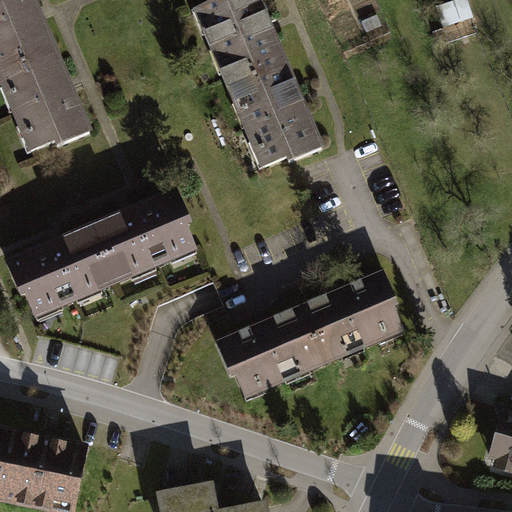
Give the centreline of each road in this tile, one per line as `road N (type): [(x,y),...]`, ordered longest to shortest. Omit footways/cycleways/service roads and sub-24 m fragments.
road 1 (residential): [(0,372),(142,409),(385,491)]
road 2 (unknown): [(473,347),(421,298),(348,168),(296,0)]
road 3 (unknown): [(293,249),(257,288),(184,308),(169,328),(142,409)]
road 4 (residential): [(511,289),(385,491)]
